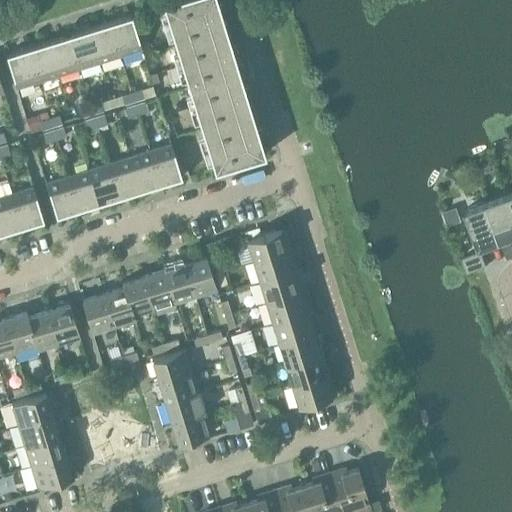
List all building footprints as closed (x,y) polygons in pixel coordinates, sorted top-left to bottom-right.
[(167,0),(162,2),(175,44),(226,28),(221,12),(225,11),(222,2),(218,3),(216,0),(167,0)] [(131,15),(109,21),(120,55),(141,48),(131,15)] [(109,21),(89,28),(99,61),(120,55),(109,21)] [(89,28),(68,34),(78,67),(99,61),(89,28)] [(175,44),(188,85),(238,70),(233,53),(237,52),(234,43),(231,44),(226,28),(175,44)] [(68,34),(48,40),(58,74),(78,67),(68,34)] [(48,40),(27,47),(37,80),(58,74),(48,40)] [(37,80),(27,47),(5,53),(16,87),(37,80)] [(188,85),(200,127),(251,111),(246,95),(250,94),(247,85),(243,86),(238,70),(188,85)] [(143,97),(141,88),(131,91),(134,100),(143,97)] [(121,95),(124,103),(134,100),(131,91),(121,95)] [(102,110),(100,101),(90,104),(92,113),(102,110)] [(147,110),(145,101),(135,104),(138,113),(147,110)] [(90,104),(80,107),(83,116),(92,113),(90,104)] [(138,113),(135,104),(125,107),(128,116),(138,113)] [(200,127),(214,169),(264,153),(259,136),(263,135),(260,126),(256,127),(251,111),(200,127)] [(58,114),(49,117),(51,125),(61,122),(58,114)] [(106,123),(104,114),(94,117),(96,126),(106,123)] [(51,125),(49,117),(39,120),(41,128),(51,125)] [(96,126),(94,117),(84,120),(86,129),(96,126)] [(62,127),(52,130),(55,138),(65,135),(62,127)] [(55,138),(52,130),(43,133),(45,141),(55,138)] [(171,143),(149,149),(159,183),(181,176),(171,143)] [(7,144),(0,146),(0,155),(9,153),(7,144)] [(149,149),(128,156),(139,189),(159,183),(149,149)] [(128,156),(108,162),(118,196),(139,189),(128,156)] [(108,162),(87,169),(98,202),(118,196),(108,162)] [(87,169),(67,175),(77,208),(98,202),(87,169)] [(77,208),(67,175),(45,182),(55,215),(77,208)] [(32,186),(11,192),(21,226),(43,219),(32,186)] [(11,192),(0,195),(0,229),(1,232),(21,226),(11,192)] [(511,245),(508,236),(511,234),(511,208),(506,193),(486,201),(500,239),(503,248),(511,245)] [(500,239),(486,201),(465,209),(479,247),(500,239)] [(446,208),(450,220),(462,217),(458,204),(446,208)] [(246,239),(253,260),(290,249),(283,227),(246,239)] [(503,248),(507,258),(511,255),(511,246),(511,245),(503,248)] [(253,260),(259,281),(296,269),(290,249),(253,260)] [(461,257),(466,272),(486,265),(481,250),(461,257)] [(206,255),(184,262),(195,296),(216,289),(206,255)] [(212,258),(216,271),(222,269),(218,256),(212,258)] [(184,262),(163,268),(174,302),(195,296),(184,262)] [(163,268),(143,275),(153,309),(174,302),(163,268)] [(222,269),(216,271),(220,285),(226,283),(222,269)] [(259,281),(265,301),(303,290),(296,269),(259,281)] [(121,281),(122,286),(124,286),(133,315),(134,315),(153,309),(143,275),(121,281)] [(124,286),(122,286),(103,292),(114,326),(135,319),(134,315),(133,315),(124,286)] [(265,301),(272,322),(309,311),(303,290),(265,301)] [(114,326),(103,292),(81,299),(92,333),(114,326)] [(220,301),(224,314),(228,327),(234,325),(226,299),(220,301)] [(69,303),(47,309),(58,343),(79,336),(69,303)] [(47,309),(28,315),(27,316),(36,345),(35,345),(36,350),(58,343),(47,309)] [(26,311),(5,317),(15,351),(35,345),(36,345),(27,316),(28,315),(26,311)] [(272,322),(278,343),(316,331),(309,311),(272,322)] [(5,317),(0,318),(0,355),(15,351),(5,317)] [(220,330),(206,334),(209,341),(222,337),(220,330)] [(278,343),(285,363),(322,352),(316,331),(278,343)] [(209,341),(206,334),(193,338),(195,345),(209,341)] [(177,338),(164,342),(166,349),(179,344),(177,338)] [(233,342),(237,355),(241,369),(248,366),(239,340),(233,342)] [(166,349),(164,342),(151,346),(153,353),(166,349)] [(221,346),(225,359),(232,357),(228,344),(221,346)] [(151,358),(158,380),(192,369),(185,348),(151,358)] [(136,351),(123,355),(125,361),(138,357),(136,351)] [(285,363),(291,384),(328,372),(322,352),(285,363)] [(125,361),(123,355),(109,359),(111,366),(125,361)] [(232,357),(225,359),(230,372),(236,370),(232,357)] [(79,366),(66,370),(68,376),(81,372),(79,366)] [(158,380),(164,401),(198,390),(192,369),(158,380)] [(68,376),(66,370),(53,374),(55,381),(68,376)] [(328,372),(291,384),(298,405),(335,394),(328,372)] [(39,381),(25,385),(28,392),(41,388),(39,381)] [(246,384),(250,397),(256,395),(252,382),(246,384)] [(28,392),(25,385),(12,389),(14,396),(28,392)] [(234,387),(238,400),(245,398),(241,385),(234,387)] [(164,401),(171,421),(205,411),(198,390),(164,401)] [(11,402),(17,423),(51,413),(45,391),(11,402)] [(256,395),(250,397),(257,422),(271,418),(263,393),(256,395)] [(245,398),(238,400),(231,402),(239,428),(253,423),(245,398)] [(205,411),(171,421),(178,443),(212,432),(205,411)] [(17,423),(24,444),(58,434),(51,413),(17,423)] [(24,444),(30,465),(64,454),(58,434),(24,444)] [(64,454),(30,465),(37,486),(71,476),(64,454)] [(341,467),(328,471),(340,511),(365,511),(371,510),(358,467),(342,472),(341,467)] [(317,480),(302,484),(310,511),(340,511),(328,471),(316,475),(317,480)] [(285,484),(273,488),(280,511),(310,511),(302,484),(287,489),(285,484)] [(247,501),(250,511),(280,511),(273,488),(261,492),(262,497),(247,501)] [(230,501),(218,505),(219,511),(250,511),(247,501),(232,506),(230,501)]
